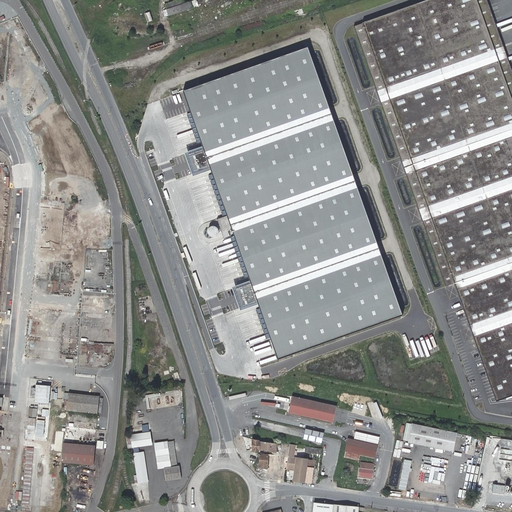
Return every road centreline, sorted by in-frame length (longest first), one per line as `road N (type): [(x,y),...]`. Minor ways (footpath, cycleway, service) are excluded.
road 1 (secondary): [(48,0),(119,149),(175,305),(215,434),(206,468)]
road 2 (secondary): [(240,467),(157,219),(64,0)]
road 3 (unclassified): [(116,215),(112,436),(90,511)]
road 4 (unknown): [(218,403),(382,431),(388,452),(379,501)]
road 5 (tertiary): [(295,490),(454,511)]
